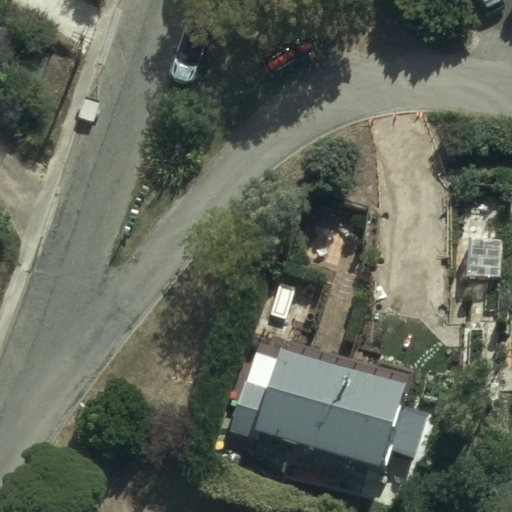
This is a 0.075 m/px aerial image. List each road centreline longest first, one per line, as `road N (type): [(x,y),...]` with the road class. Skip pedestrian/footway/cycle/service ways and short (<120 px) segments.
road 1 (residential): [(31,392),(124,302),(295,111),(409,77),(511,97)]
road 2 (residential): [(161,0),(31,392)]
